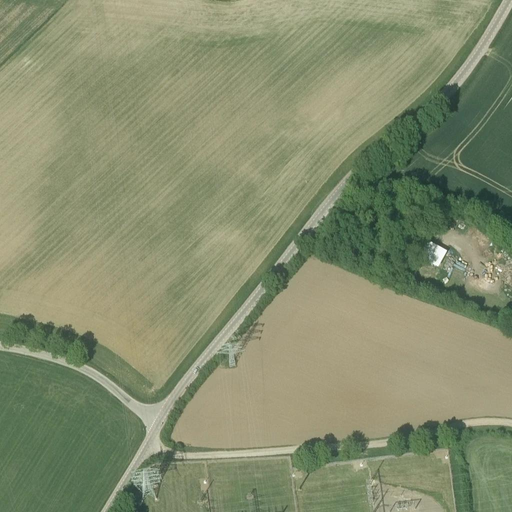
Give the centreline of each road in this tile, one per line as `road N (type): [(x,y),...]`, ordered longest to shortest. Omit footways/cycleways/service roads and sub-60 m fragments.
road 1 (tertiary): [(159,423),(334,196),(465,71),(509,0)]
road 2 (track): [(146,447),(208,455),(511,424)]
road 3 (unclassified): [(159,423),(76,365),(0,347)]
